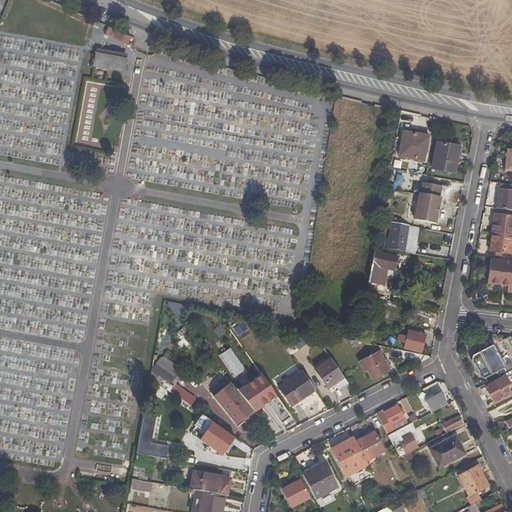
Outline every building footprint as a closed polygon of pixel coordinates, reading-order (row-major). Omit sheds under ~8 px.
[(104,35),(127,45),(130,37),(107,27),(104,35)] [(126,54),(97,49),(96,54),(125,60),(126,54)] [(94,67),(123,71),(125,60),(96,54),(94,67)] [(415,134),(403,132),(398,158),(423,162),(428,137),(415,134)] [(459,147),(436,143),(431,170),(454,174),(459,147)] [(441,187),(422,184),(416,221),(435,225),(440,198),(439,198),(441,187)] [(496,209),(511,210),(511,191),(498,190),(496,209)] [(511,216),(493,215),(491,234),(511,236),(511,216)] [(412,254),(413,245),(416,228),(390,223),(385,249),(412,254)] [(413,245),(419,246),(423,229),(416,228),(413,245)] [(489,253),(511,255),(511,236),(491,234),(489,253)] [(395,271),(398,257),(374,253),(368,283),(384,286),(388,270),(395,271)] [(511,261),(490,259),(488,284),(508,287),(511,286),(511,261)] [(366,293),(374,293),(375,284),(366,284),(366,293)] [(187,320),(183,315),(178,318),(183,324),(187,320)] [(238,335),(247,329),(243,322),(234,328),(238,335)] [(169,341),(173,345),(187,331),(184,327),(169,341)] [(425,335),(407,331),(406,337),(398,335),(397,343),(404,344),(403,349),(421,353),(425,335)] [(283,345),(291,356),(308,344),(300,333),(283,345)] [(176,343),(182,351),(189,345),(183,338),(176,343)] [(471,356),(473,358),(471,360),(481,379),(483,377),(484,380),(505,369),(493,345),(471,356)] [(384,361),(380,353),(359,363),(364,373),(367,371),(371,379),(388,370),(384,361)] [(149,378),(169,392),(173,387),(169,384),(180,369),(164,357),(160,359),(151,372),(149,378)] [(327,390),(335,385),(344,379),(330,359),(314,370),(327,390)] [(232,376),(228,379),(244,400),(265,382),(253,367),(236,380),(232,376)] [(278,388),(291,407),(314,391),(302,372),(278,388)] [(506,376),(484,387),(493,404),(511,395),(508,390),(511,388),(506,376)] [(344,379),(335,385),(339,391),(348,385),(344,379)] [(227,380),(210,394),(213,397),(230,384),(231,385),(227,380)] [(230,384),(213,397),(227,414),(236,425),(252,412),(243,401),(231,385),(230,384)] [(262,399),(273,415),(283,408),(272,392),(262,399)] [(424,399),(431,413),(435,411),(439,409),(445,406),(447,405),(441,393),(434,397),(433,395),(424,399)] [(388,436),(394,432),(393,430),(406,423),(397,406),(377,416),(388,436)] [(439,409),(443,416),(449,413),(445,406),(439,409)] [(439,419),(443,416),(439,409),(435,411),(439,419)] [(446,434),(463,425),(459,417),(441,427),(446,434)] [(388,436),(399,458),(402,457),(409,453),(418,449),(414,441),(417,439),(418,436),(411,424),(394,432),(388,436)] [(149,457),(160,459),(162,451),(150,449),(154,431),(140,428),(136,455),(149,457)] [(232,439),(219,430),(218,432),(230,441),(232,439)] [(212,438),(203,431),(196,442),(221,460),(233,443),(230,441),(218,432),(217,432),(212,438)] [(368,466),(370,469),(377,462),(375,458),(384,453),(373,432),(355,442),(368,466)] [(465,455),(455,436),(428,450),(439,469),(465,455)] [(331,450),(346,478),(368,466),(355,442),(354,438),(331,450)] [(405,462),(412,458),(409,453),(402,457),(405,462)] [(148,465),(149,457),(136,455),(131,480),(152,483),(154,471),(148,470),(149,465),(148,465)] [(313,469),(313,470),(302,476),(315,500),(338,489),(325,463),(313,469)] [(477,467),(458,477),(469,497),(488,487),(477,467)] [(231,479),(193,473),(190,490),(195,491),(225,496),(228,497),(231,479)] [(151,490),(163,492),(164,485),(152,483),(131,480),(129,490),(150,493),(151,490)] [(300,480),(282,490),(291,508),(310,499),(300,480)] [(417,491),(421,499),(426,497),(422,488),(417,491)] [(195,491),(194,495),(191,511),(222,511),(225,496),(195,491)] [(154,507),(162,508),(163,500),(155,499),(154,507)] [(503,511),(499,503),(483,511),(503,511)]
